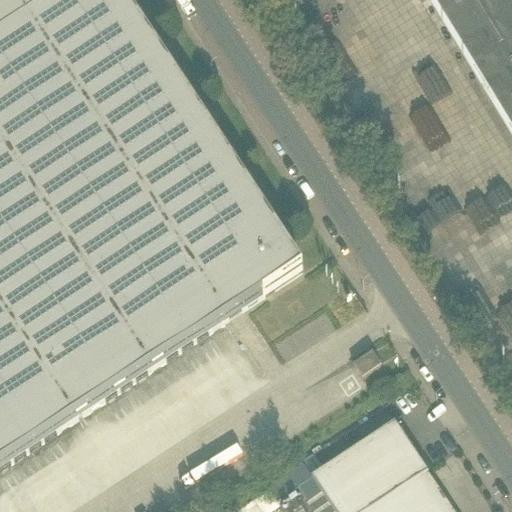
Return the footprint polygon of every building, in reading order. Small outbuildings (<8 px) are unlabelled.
[(0,0),(0,14),(21,0),(0,0)] [(132,0),(21,0),(0,14),(0,477),(312,272),(132,0)] [(511,0),(428,0),(511,137),(511,0)] [(361,382),(381,369),(372,356),(353,369),(361,382)] [(450,511),(428,479),(429,479),(395,428),(312,483),(330,511),(450,511)] [(310,511),(301,497),(280,511),(310,511)]
